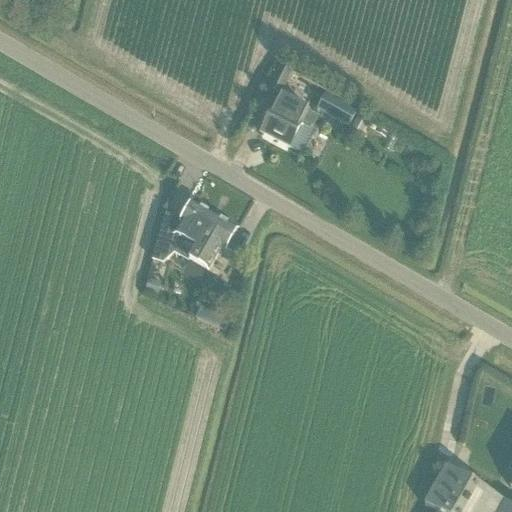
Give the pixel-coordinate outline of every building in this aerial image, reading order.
[(267,92),(272,94),(279,98),(292,74),(280,67),(267,92)] [(357,112),(325,95),(317,110),(348,128),(357,112)] [(279,98),(260,135),(289,150),(290,150),(302,125),(313,130),(318,119),(308,114),(308,113),(280,99),(279,98)] [(370,122),(359,116),(349,133),(360,140),(370,122)] [(186,261),(215,216),(191,201),(178,223),(166,216),(152,262),(163,266),(175,255),(186,261)] [(226,254),(238,231),(215,216),(186,261),(208,273),(221,251),(226,254)] [(154,295),(157,285),(147,283),(145,292),(154,295)] [(200,309),(195,320),(219,331),(223,319),(200,309)] [(225,319),(219,330),(227,334),(233,323),(225,319)] [(511,462),(485,445),(476,458),(505,477),(511,466),(511,462)] [(511,511),(511,467),(510,471),(511,472),(511,485),(510,489),(511,490),(511,509),(445,470),(424,508),(429,511),(511,511)]
